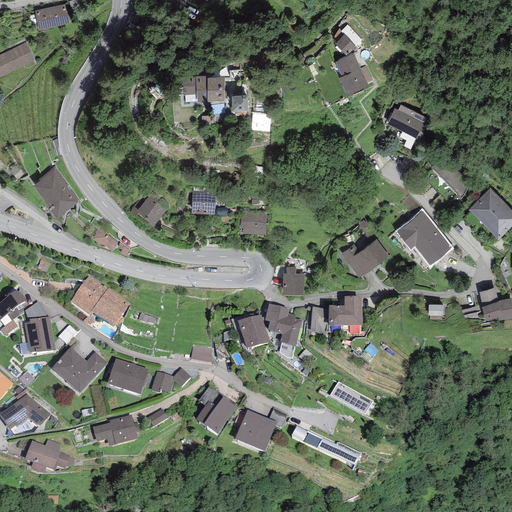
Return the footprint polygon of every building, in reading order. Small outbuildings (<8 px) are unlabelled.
[(66,2),(35,9),(38,25),(69,18),(66,2)] [(339,27),(334,35),(337,38),(335,40),(347,51),(362,39),(347,23),(341,29),(339,27)] [(27,41),(0,52),(0,73),(34,58),(27,41)] [(353,50),(336,58),(342,73),(339,74),(347,91),(368,81),(353,50)] [(190,79),(190,71),(180,70),(180,79),(190,79)] [(207,73),(195,73),(196,99),(207,98),(208,97),(224,98),(224,73),(207,73)] [(248,89),(232,89),(232,104),(248,104),(248,89)] [(187,109),(188,95),(167,95),(167,108),(187,109)] [(398,106),(394,105),(386,122),(418,139),(427,121),(424,119),(426,114),(401,101),(398,106)] [(270,113),(253,111),(251,127),(268,129),(270,113)] [(435,160),(431,163),(461,194),(465,191),(467,187),(469,181),(468,174),(466,168),(462,164),(458,161),(452,158),(447,157),(441,158),(438,159),(435,160)] [(55,167),(34,182),(56,215),(78,200),(55,167)] [(511,207),(490,184),(469,205),(498,235),(511,222),(511,207)] [(215,192),(192,191),(191,210),(215,211),(215,192)] [(168,208),(152,193),(140,205),(137,202),(131,209),(136,213),(139,210),(154,223),(168,208)] [(263,202),(263,194),(252,195),(252,203),(263,202)] [(422,209),(398,228),(411,245),(415,242),(430,262),(450,246),(422,209)] [(267,214),(241,213),(240,225),(243,225),(243,232),(266,233),(267,214)] [(100,226),(92,236),(103,245),(105,243),(112,249),(118,241),(108,234),(109,232),(100,226)] [(354,242),(341,252),(358,275),(388,253),(376,236),(359,248),(354,242)] [(132,248),(120,242),(118,245),(122,248),(120,251),(128,255),(132,248)] [(295,266),(287,265),(286,271),(283,271),(282,290),(303,291),(304,272),(295,271),(295,266)] [(113,328),(130,305),(104,286),(103,288),(88,277),(71,303),(91,317),(93,314),(113,328)] [(495,284),(479,289),(486,318),(498,316),(499,320),(511,318),(511,297),(511,296),(498,297),(495,284)] [(0,319),(4,327),(25,310),(21,305),(26,302),(23,298),(15,292),(0,304),(0,319)] [(328,311),(329,324),(329,327),(362,326),(362,298),(344,299),(344,307),(328,308),(328,311)] [(29,321),(47,318),(38,302),(25,312),(28,321),(29,321)] [(444,302),(429,302),(428,314),(430,314),(441,314),(443,315),(444,302)] [(295,348),(301,321),(295,320),(296,316),(288,314),(289,311),(269,306),(265,322),(269,323),(267,332),(278,335),(276,343),(282,344),(279,353),(286,358),(292,360),(295,348)] [(329,324),(328,311),(313,308),(310,332),(320,333),(321,331),(325,332),(327,324),(329,324)] [(138,316),(131,313),(129,318),(136,321),(138,316)] [(149,317),(141,314),(138,320),(147,323),(149,317)] [(262,316),(238,323),(247,351),(270,343),(262,316)] [(47,318),(29,321),(30,323),(24,324),(29,356),(55,351),(50,317),(47,318)] [(13,321),(0,330),(4,336),(18,327),(13,321)] [(67,346),(77,334),(69,328),(60,339),(67,346)] [(230,331),(222,334),(225,343),(234,340),(230,331)] [(224,344),(215,344),(217,360),(230,358),(224,344)] [(370,344),(364,351),(372,358),(378,351),(370,344)] [(210,349),(193,346),(191,360),(212,363),(210,349)] [(86,362),(70,349),(52,369),(80,395),(108,364),(94,353),(86,362)] [(148,371),(115,360),(107,385),(140,396),(148,371)] [(190,378),(182,370),(173,377),(172,380),(174,381),(181,388),(190,378)] [(26,371),(18,380),(27,388),(35,379),(26,371)] [(0,400),(13,385),(0,373),(0,400)] [(173,377),(157,373),(151,391),(161,394),(162,391),(170,393),(174,381),(172,380),(173,377)] [(272,380),(266,377),(263,383),(269,386),(272,380)] [(373,402),(338,382),(330,397),(365,417),(373,402)] [(224,396),(210,387),(199,402),(206,407),(209,402),(217,407),(223,399),(224,396)] [(27,395),(0,415),(0,418),(10,431),(15,427),(17,428),(29,419),(40,427),(51,415),(27,395)] [(237,408),(223,399),(217,407),(209,402),(206,407),(196,422),(218,437),(237,408)] [(162,409),(147,418),(153,428),(168,419),(162,409)] [(277,424),(276,426),(282,428),(287,415),(274,409),(269,421),(277,424)] [(277,424),(269,421),(247,411),(234,441),(264,454),(276,426),(277,424)] [(111,424),(94,429),(97,443),(107,440),(109,448),(137,441),(131,416),(110,422),(111,424)] [(336,446),(297,427),(292,437),(355,466),(360,454),(337,443),(336,446)] [(45,446),(32,441),(25,461),(33,464),(31,470),(43,474),(45,469),(53,472),(53,470),(55,471),(57,467),(65,470),(66,467),(69,458),(70,457),(60,453),(61,452),(58,451),(61,445),(47,440),(45,446)] [(75,460),(69,458),(66,467),(72,467),(75,460)]
